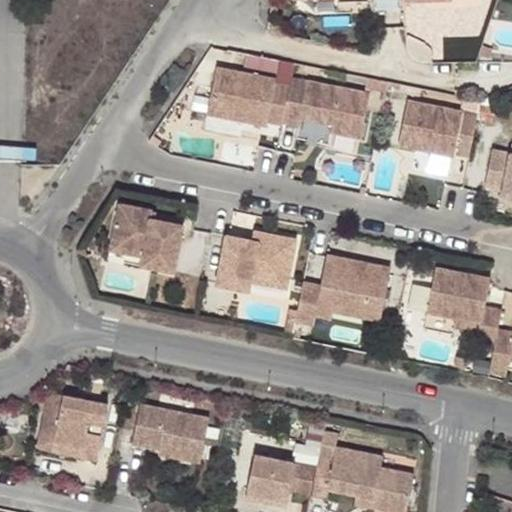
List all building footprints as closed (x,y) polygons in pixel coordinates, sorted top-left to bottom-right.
[(478,54),(488,58),(491,49),(481,45),(478,54)] [(259,64),(292,71),(293,64),(261,58),(259,64)] [(270,126),(270,123),(284,125),(291,86),(277,84),(278,80),(220,70),(211,116),(270,126)] [(387,82),(367,78),(365,89),(385,93),(387,82)] [(364,139),(371,94),(292,81),(291,86),(284,125),(302,128),(304,121),(335,127),(333,134),(364,139)] [(475,136),(479,114),(409,102),(401,146),(456,156),(456,152),(468,154),(475,136)] [(511,153),(494,150),(487,186),(504,189),(503,195),(511,196),(511,153)] [(118,225),(139,251),(146,253),(144,259),(176,266),(184,228),(152,221),(154,212),(121,206),(118,225)] [(114,246),(139,251),(118,225),(114,246)] [(255,232),(254,240),(260,241),(262,233),(255,232)] [(252,280),(254,273),(290,280),(299,240),(262,233),(260,241),(254,240),(229,235),(219,283),(250,290),(252,280)] [(91,256),(85,241),(80,249),(84,259),(91,256)] [(114,246),(112,253),(144,259),(146,253),(139,251),(114,246)] [(329,257),(324,278),(349,261),(329,257)] [(334,319),(335,310),(337,303),(384,312),(392,270),(349,261),(324,278),(322,286),(306,283),(300,311),(298,320),(316,324),(318,315),(334,319)] [(484,323),(482,330),(480,340),(498,344),(501,330),(505,308),(488,304),(493,278),(440,267),(431,312),(459,318),(484,323)] [(254,273),(252,280),(289,288),(290,280),(254,273)] [(384,312),(337,303),(335,310),(382,320),(384,312)] [(295,335),(298,320),(300,311),(292,310),(288,333),(295,335)] [(458,325),(482,330),(484,323),(459,318),(458,325)] [(492,373),(509,376),(511,361),(511,331),(501,330),(498,344),(492,373)] [(78,456),(94,460),(106,403),(63,393),(52,439),(81,446),(79,452),(78,456)] [(209,420),(140,405),(132,444),(160,450),(170,452),(169,458),(200,464),(209,420)] [(374,496),(371,507),(395,511),(405,511),(413,476),(380,469),(382,458),(337,448),(340,435),(323,431),(316,467),(310,494),(327,497),(329,486),(356,492),(374,496)] [(51,446),(79,452),(81,446),(52,439),(51,446)] [(246,491),(287,499),(289,490),(310,494),(316,467),(253,454),(246,491)] [(286,506),(287,499),(246,491),(245,498),(286,506)] [(354,503),(371,507),(374,496),(356,492),(354,503)]
